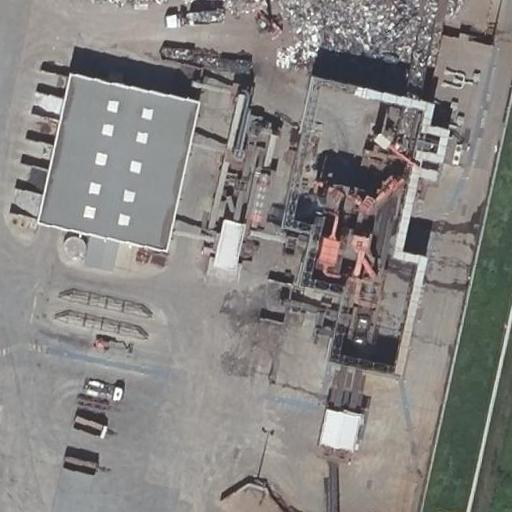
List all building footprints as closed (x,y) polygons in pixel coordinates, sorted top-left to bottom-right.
[(476,129),(497,41),(423,24),(407,94),(431,99),(426,121),(412,118),(408,135),(430,140),(428,150),(454,156),(461,125),(476,129)] [(86,76),(75,232),(186,239),(197,84),(86,76)] [(204,129),(240,137),(250,92),(214,84),(204,129)] [(332,100),(297,90),(292,109),(317,115),(288,219),(323,229),(309,279),(353,291),(322,405),(357,402),(367,367),(399,364),(398,358),(379,353),(376,325),(400,331),(401,342),(409,341),(423,287),(422,276),(406,272),(400,293),(389,294),(386,262),(388,256),(383,197),(379,211),(368,86),(354,88),(355,98),(332,100)] [(227,214),(222,261),(243,263),(248,216),(227,214)] [(362,446),(368,409),(332,403),(326,440),(362,446)]
